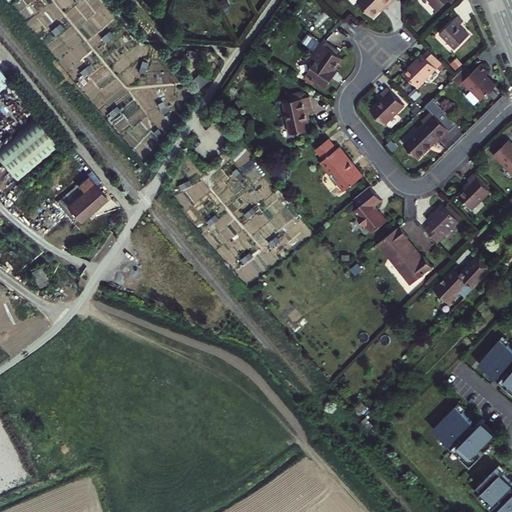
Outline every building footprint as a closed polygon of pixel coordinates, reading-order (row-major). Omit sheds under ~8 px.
[(364,0),(359,5),(375,22),(386,11),(388,12),(399,2),(396,0),(364,0)] [(427,0),(430,3),(429,4),(438,14),(452,0),(427,0)] [(460,19),(441,37),(456,53),(471,39),(461,29),(465,25),(460,19)] [(333,79),(338,72),(346,61),(340,56),(342,54),(329,44),(314,64),(316,66),(309,76),(328,91),(335,81),(333,79)] [(419,89),(443,65),(431,52),(426,57),(425,56),(406,75),(419,89)] [(0,94),(16,82),(0,62),(0,94)] [(457,79),(456,80),(468,93),(471,90),(483,102),(497,88),(486,76),(489,73),(482,66),(471,76),(466,70),(457,79)] [(386,99),(373,112),(387,127),(406,108),(389,90),(383,96),(386,99)] [(283,104),(288,137),(308,133),(306,115),(312,114),(310,100),(283,104)] [(426,125),(404,146),(419,161),(438,142),(440,144),(451,133),(433,114),(424,123),(426,125)] [(67,145),(43,115),(0,149),(0,150),(24,180),(67,145)] [(328,141),(316,151),(324,161),(322,164),(331,175),(330,181),(337,189),(340,186),(345,192),(362,177),(339,149),(337,152),(328,141)] [(511,148),(508,144),(494,158),(511,176),(511,148)] [(471,185),(459,197),(473,211),(491,194),(474,176),(468,182),(471,185)] [(84,193),(94,185),(87,177),(77,186),(84,193)] [(78,220),(104,196),(94,185),(84,193),(67,208),(78,220)] [(370,187),(355,199),(362,208),(355,213),(373,235),(388,223),(373,204),(380,198),(370,187)] [(432,227),(427,232),(439,245),(459,224),(442,207),(427,222),(432,227)] [(399,228),(378,245),(413,285),(433,269),(423,258),(420,260),(415,254),(417,252),(406,240),(408,238),(399,228)] [(460,293),(465,298),(496,266),(482,252),(474,260),(479,264),(473,271),(468,276),(463,272),(459,275),(454,271),(435,290),(449,304),(460,293)] [(42,265),(32,271),(40,287),(50,281),(42,265)] [(431,274),(417,289),(421,295),(435,279),(431,274)] [(62,285),(74,293),(79,286),(66,278),(62,285)] [(503,337),(501,340),(508,346),(510,343),(503,337)] [(501,340),(480,366),(487,372),(494,378),(511,392),(511,349),(508,346),(501,340)] [(487,372),(485,375),(492,381),(494,378),(487,372)] [(458,407),(456,410),(463,416),(465,413),(458,407)] [(456,410),(434,436),(475,470),(500,440),(495,436),(497,434),(482,421),(474,430),(471,427),(473,425),(463,416),(456,410)] [(502,468),(499,471),(506,477),(509,474),(502,468)] [(511,511),(511,481),(499,471),(478,497),(496,511),(511,511)]
